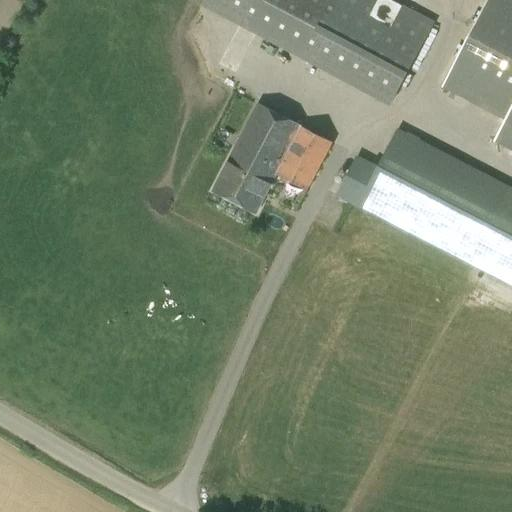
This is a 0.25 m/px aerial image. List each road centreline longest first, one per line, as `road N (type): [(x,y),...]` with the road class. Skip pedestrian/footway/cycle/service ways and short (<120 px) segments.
road 1 (unknown): [(468,0),(425,75),(335,168),(282,255),(164,500)]
road 2 (tertiary): [(186,511),(0,402)]
